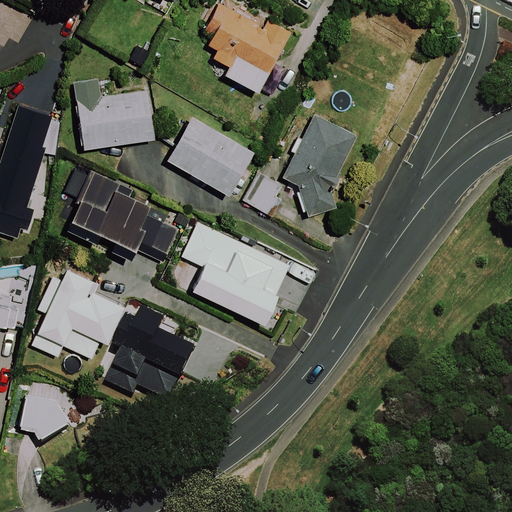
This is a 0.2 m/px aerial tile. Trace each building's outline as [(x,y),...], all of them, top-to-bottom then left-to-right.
[(263,27),(215,3),(199,36),(209,42),(201,58),(216,65),(211,74),(258,97),(291,31),(267,19),(263,27)] [(97,96),(95,79),(70,82),(78,150),(150,141),(145,91),(97,96)] [(257,170),(238,200),(267,218),(285,188),(290,190),(299,217),(333,208),(329,191),(354,133),(306,112),(274,181),(257,170)] [(250,153),(188,117),(164,160),(225,195),(250,153)] [(58,122),(37,120),(35,155),(55,157),(58,122)] [(0,233),(14,238),(17,230),(22,231),(29,209),(23,207),(26,197),(33,199),(38,183),(31,181),(36,164),(0,153),(0,233)] [(126,191),(84,173),(60,230),(92,244),(96,235),(119,245),(114,256),(127,262),(130,253),(158,265),(174,228),(144,216),(147,209),(123,199),(126,191)] [(287,266),(195,223),(179,257),(198,267),(187,291),(259,325),(287,266)] [(60,281),(54,278),(50,276),(35,310),(21,343),(56,358),(61,346),(89,358),(96,341),(104,344),(121,305),(87,291),(91,281),(65,270),(60,281)] [(0,326),(11,328),(14,311),(0,308),(0,326)] [(116,380),(112,390),(136,399),(139,389),(173,402),(195,346),(161,333),(166,321),(136,309),(130,324),(118,319),(107,347),(97,373),(116,380)] [(68,427),(51,397),(17,392),(12,428),(32,431),(38,445),(68,427)]
